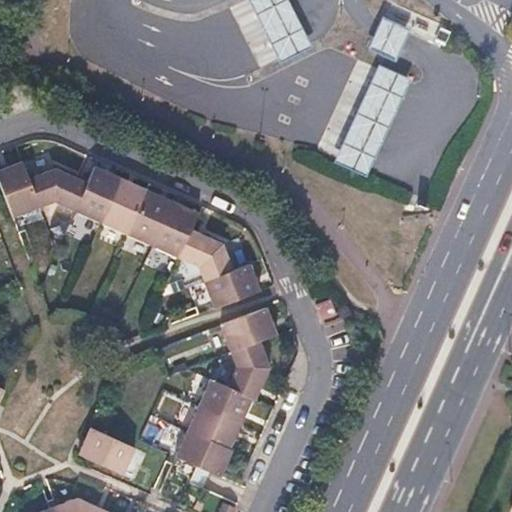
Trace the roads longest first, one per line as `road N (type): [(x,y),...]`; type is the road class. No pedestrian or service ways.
road 1 (residential): [(261,511),(322,372),(266,220),(83,132),(47,121),(0,131)]
road 2 (secondary): [(511,149),(349,511)]
road 3 (secondary): [(412,511),(511,289)]
